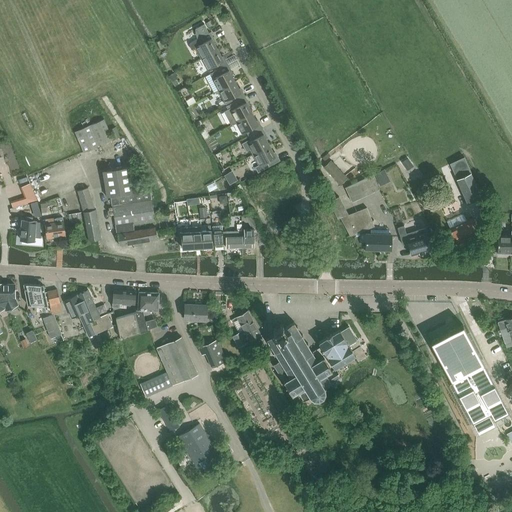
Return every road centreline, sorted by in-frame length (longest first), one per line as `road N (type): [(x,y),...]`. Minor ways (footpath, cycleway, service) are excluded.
road 1 (residential): [(325,287),(0,270)]
road 2 (residential): [(325,287),(323,245),(303,209),(305,174),(225,27)]
road 3 (residential): [(511,293),(325,287)]
